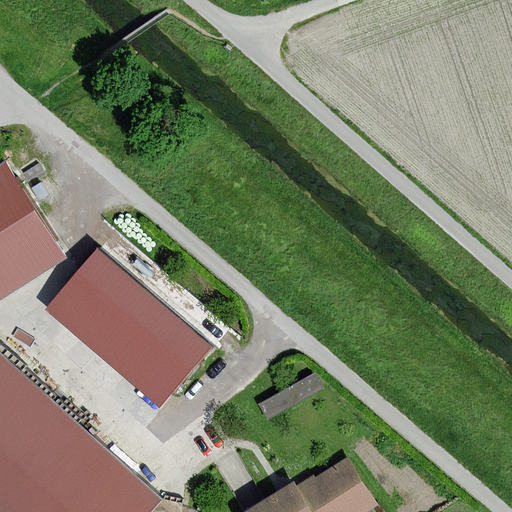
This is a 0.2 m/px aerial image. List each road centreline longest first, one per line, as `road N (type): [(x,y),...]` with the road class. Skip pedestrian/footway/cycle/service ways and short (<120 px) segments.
road 1 (track): [(505,511),(23,104)]
road 2 (track): [(283,324),(238,375),(158,434),(134,424),(34,314),(42,290),(76,261),(83,189),(101,170)]
road 3 (track): [(198,0),(511,275)]
